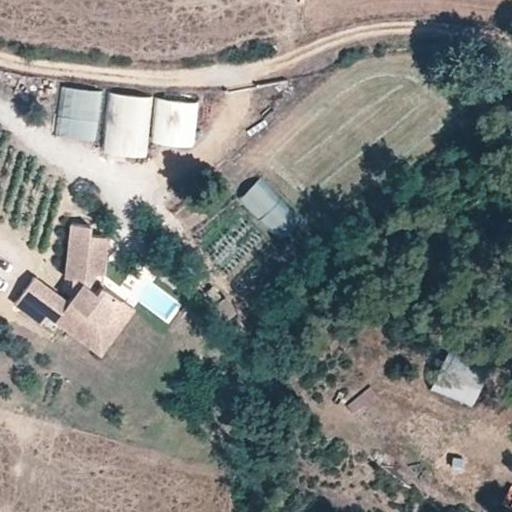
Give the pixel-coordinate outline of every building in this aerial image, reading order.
[(97,137),(101,86),(59,83),(55,134),(97,137)] [(101,148),(147,152),(148,138),(194,142),(198,97),(106,88),(101,148)] [(256,177),(236,197),(279,238),(299,218),(256,177)] [(98,289),(89,283),(90,271),(99,272),(101,269),(104,236),(86,234),(87,223),(69,221),(64,274),(70,274),(72,276),(70,300),(40,277),(20,303),(44,321),(50,313),(72,330),(79,322),(97,334),(108,319),(114,324),(128,305),(101,284),(98,289)] [(94,346),(104,353),(135,309),(128,305),(114,324),(108,319),(97,334),(79,322),(72,330),(94,346)]
